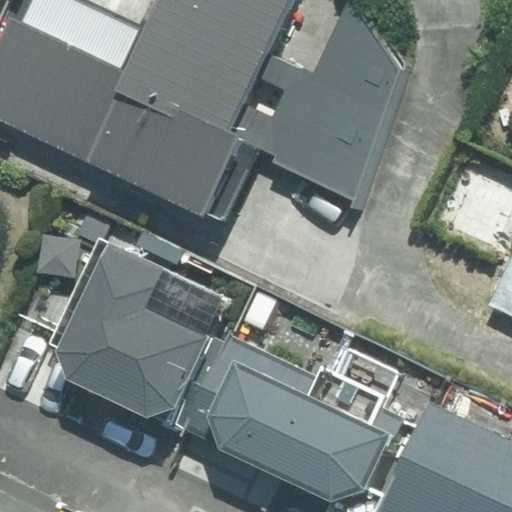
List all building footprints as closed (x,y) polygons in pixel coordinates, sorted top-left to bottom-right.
[(17,25),(0,61),(0,117),(214,218),(246,149),(360,203),(408,70),(367,15),(334,0),(177,0),(139,82),(17,25)] [(461,210),(438,200),(425,227),(448,238),(461,210)] [(175,273),(121,248),(72,355),(77,380),(161,418),(187,410),(219,340),(157,312),(175,273)] [(511,270),(496,304),(511,311),(511,270)] [(377,428),(244,365),(218,420),(230,450),(341,503),(374,494),(392,456),(377,428)] [(511,511),(511,436),(442,402),(388,511),(511,511)]
